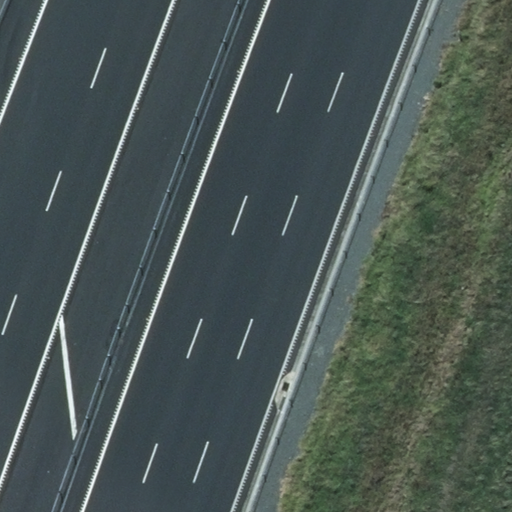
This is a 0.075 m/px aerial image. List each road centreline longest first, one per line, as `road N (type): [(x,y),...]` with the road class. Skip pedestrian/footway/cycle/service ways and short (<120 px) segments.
road 1 (motorway): [(305,0),(137,422),(109,511)]
road 2 (motorway): [(0,224),(88,0)]
